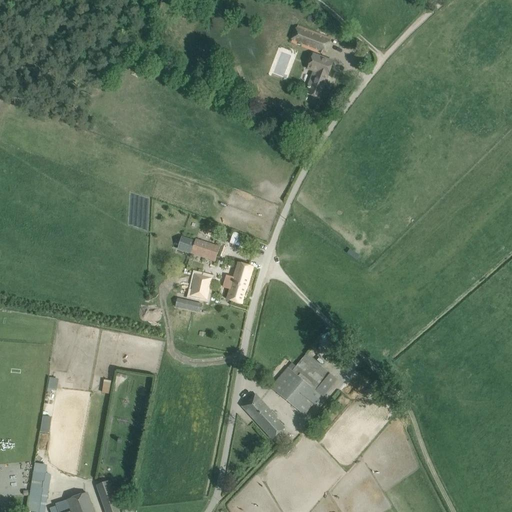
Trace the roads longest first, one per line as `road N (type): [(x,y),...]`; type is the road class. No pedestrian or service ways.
road 1 (unclassified): [(208,511),(254,299),(283,213),(341,112),(383,59)]
road 2 (track): [(454,511),(399,393),(265,261)]
